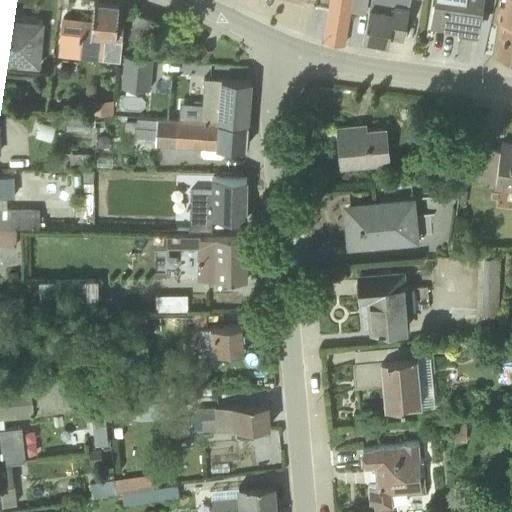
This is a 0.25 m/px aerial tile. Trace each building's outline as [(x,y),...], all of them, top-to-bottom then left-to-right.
[(56,56),(118,62),(124,8),(118,7),(118,1),(107,0),(93,0),(92,18),(62,17),(56,56)] [(364,12),(366,0),(329,0),(323,39),(344,39),(348,10),(364,12)] [(409,0),(370,0),(363,39),(387,43),(388,35),(402,37),(409,0)] [(431,0),(427,28),(458,33),(459,29),(476,31),(481,0),(431,0)] [(500,20),(495,55),(511,57),(511,0),(503,0),(503,2),(497,1),(494,19),(500,20)] [(12,15),(0,14),(0,62),(39,66),(43,20),(13,17),(12,15)] [(152,57),(124,55),(121,88),(149,90),(152,57)] [(204,76),(200,120),(246,124),(250,80),(204,76)] [(113,101),(90,98),(89,112),(112,114),(113,101)] [(124,121),(124,132),(133,133),(133,140),(191,144),(191,145),(200,146),(199,153),(203,157),(220,158),(224,154),(225,147),(244,147),(246,124),(157,117),(157,119),(136,118),(136,121),(124,121)] [(55,126),(39,121),(35,136),(50,140),(55,126)] [(354,124),(336,125),(341,165),(388,160),(385,126),(366,128),(365,121),(354,122),(354,124)] [(499,147),(483,145),(478,177),(494,180),(494,187),(511,189),(511,141),(500,140),(499,147)] [(54,152),(53,167),(69,168),(88,169),(89,155),(54,152)] [(82,190),(92,191),(92,170),(82,170),(82,190)] [(0,225),(16,226),(44,226),(43,220),(42,214),(39,214),(39,208),(6,207),(6,197),(1,196),(1,176),(0,175),(0,225)] [(189,191),(188,229),(211,229),(213,218),(246,219),(247,177),(211,176),(210,191),(189,191)] [(414,195),(341,202),(346,247),(418,241),(414,195)] [(0,225),(0,243),(15,244),(16,226),(0,225)] [(199,232),(165,232),(165,248),(196,248),(197,279),(246,280),(247,237),(199,237),(199,232)] [(481,316),(498,316),(499,305),(498,304),(499,259),(506,258),(506,253),(482,253),(483,262),(481,316)] [(395,264),(360,267),(360,273),(356,273),(358,301),(366,301),(369,333),(409,330),(407,310),(414,309),(412,287),(406,288),(404,269),(396,270),(395,264)] [(97,279),(38,280),(39,314),(98,313),(97,279)] [(187,294),(154,295),(154,310),(187,309),(187,294)] [(191,311),(165,312),(165,325),(191,325),(191,311)] [(131,313),(131,329),(145,328),(145,313),(131,313)] [(243,324),(192,327),(194,352),(244,349),(245,349),(244,337),(247,335),(247,329),(243,327),(243,324)] [(352,361),(355,385),(382,383),(384,406),(400,404),(400,406),(404,405),(404,409),(421,406),(419,385),(431,383),(429,358),(417,359),(415,342),(353,348),(354,361),(352,361)] [(135,345),(135,363),(148,362),(147,344),(135,345)] [(0,413),(73,407),(70,373),(0,381),(0,413)] [(175,416),(174,398),(130,402),(132,419),(140,419),(175,416)] [(268,426),(266,402),(197,408),(190,416),(191,431),(268,426)] [(91,407),(95,444),(107,443),(104,406),(91,407)] [(0,461),(25,459),(20,425),(4,427),(3,415),(0,415),(0,461)] [(418,440),(417,440),(401,441),(401,443),(369,446),(369,447),(362,447),(363,466),(374,465),(376,483),(367,483),(369,503),(374,503),(374,507),(392,506),(391,492),(406,491),(406,492),(425,490),(422,459),(419,459),(418,440)] [(89,452),(90,465),(103,463),(101,451),(89,452)] [(2,504),(16,502),(10,461),(0,461),(0,494),(2,504)] [(113,479),(115,493),(152,488),(150,474),(113,479)] [(113,479),(90,483),(92,497),(115,493),(113,479)] [(121,493),(122,504),(178,496),(176,484),(121,493)] [(210,490),(211,511),(214,511),(275,508),(273,484),(210,490)]
